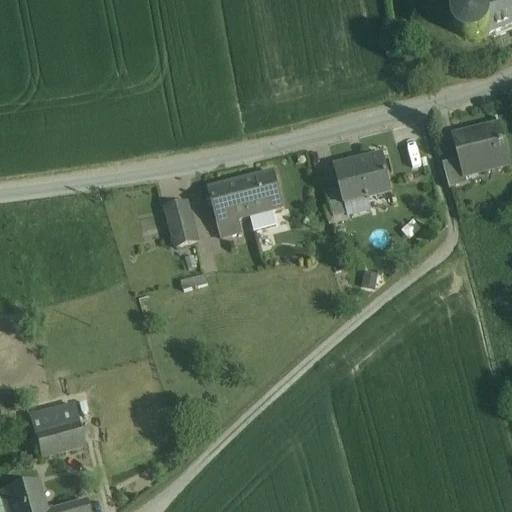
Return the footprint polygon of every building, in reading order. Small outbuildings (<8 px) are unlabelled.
[(511,0),(481,0),(483,4),(477,6),(479,7),(484,9),(485,11),(489,15),(490,17),(491,22),(491,24),(491,30),(490,32),(487,36),(511,26),(511,0)] [(490,32),(491,24),(490,17),(485,11),(484,9),(479,7),(472,6),(465,7),(459,11),(455,17),(454,25),(455,32),(459,38),(465,42),(473,43),(480,42),(486,38),(490,32)] [(474,135),(454,140),(460,161),(465,179),(466,179),(510,168),(501,132),(475,139),(474,135)] [(383,159),(337,170),(336,169),(335,170),(341,192),(345,209),(347,208),(346,208),(369,202),(369,203),(370,202),(369,198),(389,193),(390,197),(392,197),(389,185),(390,184),(384,158),(382,158),(383,159)] [(460,161),(443,166),(449,191),(468,186),(466,179),(465,179),(460,161)] [(275,176),(209,193),(221,241),(243,235),(239,222),(250,220),(273,213),(284,211),(275,176)] [(341,192),(328,195),(334,221),(349,217),(347,208),(345,209),(341,192)] [(188,206),(166,212),(176,250),(198,244),(188,206)] [(277,228),(273,213),(250,220),(254,234),(277,228)] [(73,407),(29,419),(33,434),(78,423),(73,407)] [(78,423),(33,434),(41,460),(85,449),(78,423)] [(47,511),(39,484),(1,494),(3,500),(6,511),(47,511)] [(88,511),(86,503),(54,511),(88,511)]
